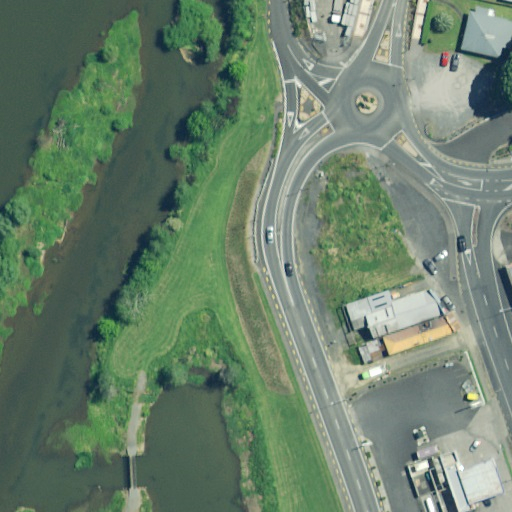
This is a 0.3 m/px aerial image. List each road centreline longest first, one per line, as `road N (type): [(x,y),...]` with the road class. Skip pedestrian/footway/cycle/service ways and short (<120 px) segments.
road 1 (tertiary): [(280,256),(367,511)]
road 2 (tertiary): [(280,256),(269,230),(282,165),(298,139),(337,110)]
road 3 (tertiary): [(355,130),(301,172),(280,256)]
